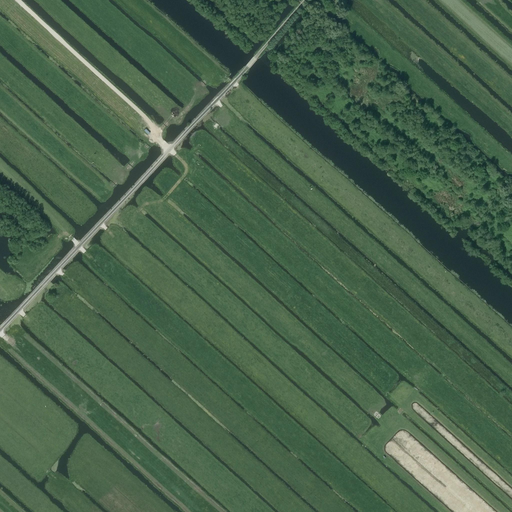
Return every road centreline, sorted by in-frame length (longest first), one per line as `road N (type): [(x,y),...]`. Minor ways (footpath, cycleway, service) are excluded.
road 1 (unclassified): [(0,329),(306,0)]
road 2 (track): [(17,0),(144,116),(189,169)]
